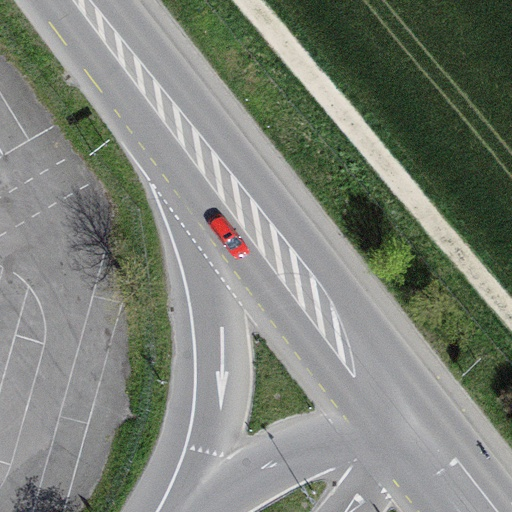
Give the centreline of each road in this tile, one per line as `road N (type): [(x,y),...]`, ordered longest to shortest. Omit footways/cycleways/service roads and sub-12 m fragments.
road 1 (track): [(249,0),(511,310)]
road 2 (motorway): [(204,156),(222,350),(219,415),(198,506)]
road 3 (primary): [(399,414),(204,156)]
road 4 (motorway): [(399,414),(284,456),(198,506)]
road 5 (primary): [(204,156),(81,0)]
